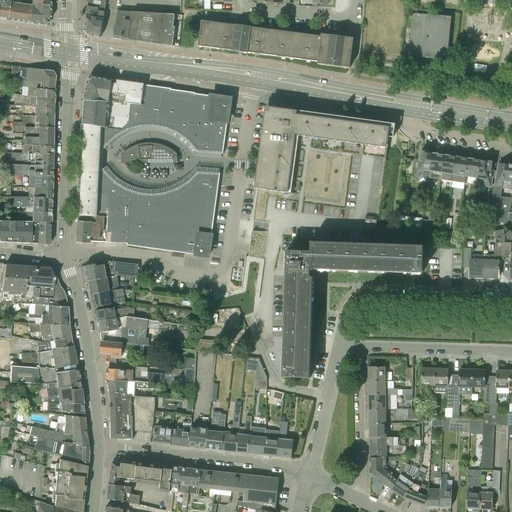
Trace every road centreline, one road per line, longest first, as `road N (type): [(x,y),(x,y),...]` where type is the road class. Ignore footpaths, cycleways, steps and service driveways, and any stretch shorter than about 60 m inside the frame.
road 1 (primary): [(415,98),(264,69),(158,66)]
road 2 (primary): [(158,66),(412,115)]
road 3 (residential): [(309,474),(97,445)]
road 4 (residential): [(65,256),(67,51)]
road 5 (residential): [(341,345),(363,300),(511,301)]
road 6 (residential): [(97,445),(86,338),(65,256)]
road 7 (residential): [(511,352),(341,345)]
road 8 (residential): [(309,474),(341,345)]
road 9 (residential): [(244,0),(249,8),(345,14),(353,0)]
